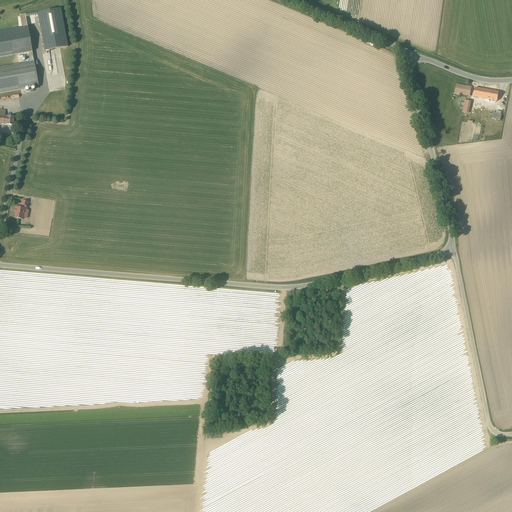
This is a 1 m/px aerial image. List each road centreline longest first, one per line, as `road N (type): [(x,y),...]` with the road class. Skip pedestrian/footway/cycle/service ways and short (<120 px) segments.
road 1 (unclassified): [(0,265),(307,284),(456,252)]
road 2 (unclassified): [(456,252),(410,75),(414,56)]
road 3 (unclassified): [(511,434),(490,424),(456,252)]
road 4 (unclassified): [(414,56),(301,0)]
